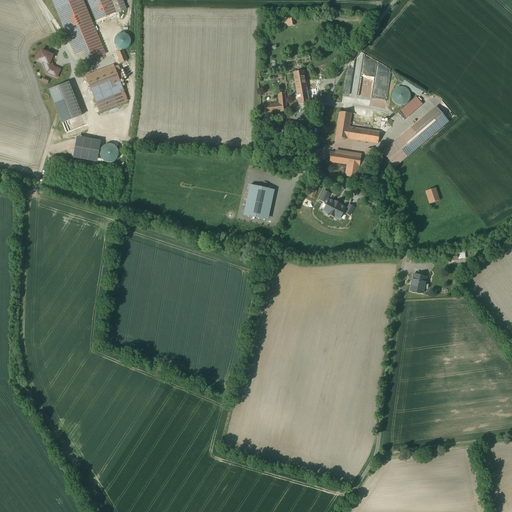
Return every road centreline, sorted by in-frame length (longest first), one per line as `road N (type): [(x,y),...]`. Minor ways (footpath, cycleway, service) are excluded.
road 1 (unclassified): [(337,511),(368,459),(402,225),(324,177),(314,146),(320,107),(396,0)]
road 2 (track): [(91,127),(153,146),(251,149),(318,169)]
road 3 (residential): [(39,0),(91,127)]
